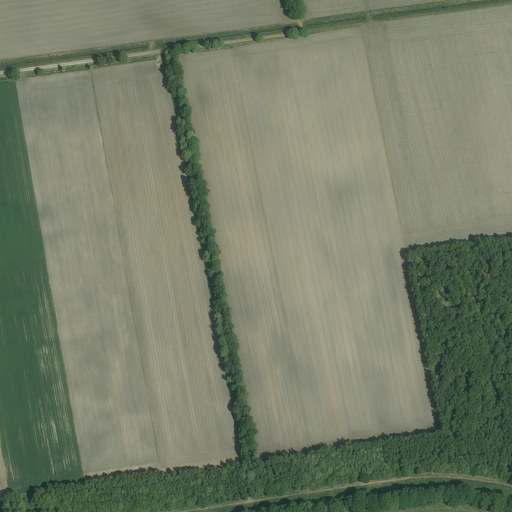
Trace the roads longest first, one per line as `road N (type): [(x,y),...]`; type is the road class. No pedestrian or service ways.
road 1 (track): [(168,49),(254,463),(251,501)]
road 2 (track): [(390,480),(189,511)]
road 3 (track): [(0,71),(168,49)]
road 4 (track): [(168,49),(300,29),(292,0)]
road 5 (track): [(511,485),(390,480)]
